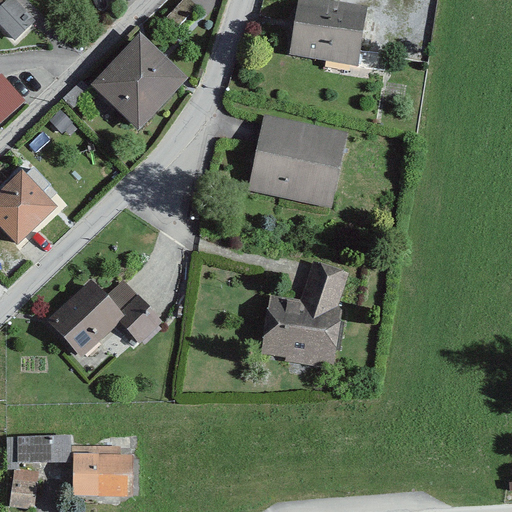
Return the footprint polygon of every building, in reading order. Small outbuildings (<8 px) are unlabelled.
[(0,0),(0,24),(14,39),(34,20),(14,0),(0,0)] [(349,64),(357,10),(291,1),(283,55),(349,64)] [(180,81),(131,37),(84,89),(133,133),(180,81)] [(0,122),(18,104),(0,85),(0,122)] [(327,210),(343,138),(256,120),(241,191),(327,210)] [(51,210),(16,173),(0,188),(0,236),(11,248),(51,210)] [(326,365),(333,311),(344,275),(307,264),(295,303),(263,298),(256,356),(326,365)] [(99,301),(83,284),(41,322),(76,359),(113,324),(131,343),(153,323),(117,285),(99,301)] [(63,465),(64,439),(10,438),(10,464),(63,465)] [(125,458),(68,458),(68,500),(125,501),(125,458)] [(31,475),(7,472),(3,507),(27,510),(31,475)]
